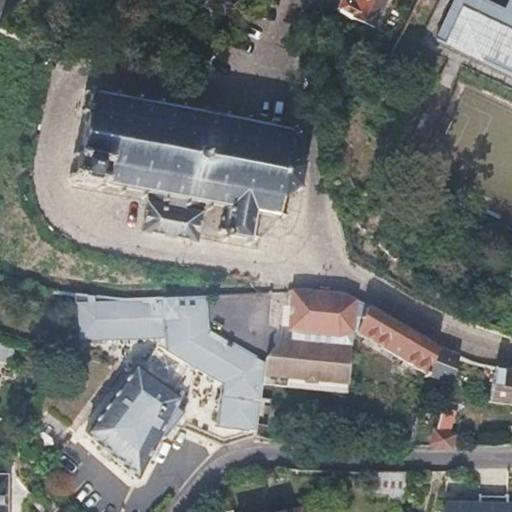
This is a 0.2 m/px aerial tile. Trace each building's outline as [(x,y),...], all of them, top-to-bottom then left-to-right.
[(359,0),(357,4),(347,0),(330,0),(327,6),(374,28),(387,0),(359,0)] [(511,0),(509,0),(503,13),(476,0),(454,0),(436,38),(511,74),(511,0)] [(71,185),(77,185),(77,182),(97,187),(97,190),(101,191),(102,184),(121,187),(120,193),(123,195),(125,189),(143,193),(142,198),(144,199),(148,193),(152,194),(151,202),(148,203),(142,232),(196,241),(202,212),(196,211),(199,203),(208,204),(208,209),(211,210),(212,205),(228,208),(224,230),(219,229),(219,233),(222,232),(224,233),(223,239),(226,240),(228,235),(247,238),(247,245),(250,246),(252,240),(258,240),(259,237),(253,235),(257,214),(276,217),(275,223),(279,225),(280,218),(286,219),(286,215),(281,214),(284,197),(297,190),(300,193),(303,190),(299,185),(301,167),(306,165),(304,162),(301,165),(292,152),(295,135),(299,135),(301,132),(295,130),(295,125),(292,125),(291,130),(270,126),(271,121),(267,121),(266,126),(250,124),(250,117),(247,117),(245,121),(228,119),(229,113),(224,113),(223,118),(207,114),(206,109),(203,108),(202,113),(183,109),(183,105),(181,105),(179,109),(161,105),(163,101),(159,100),(158,105),(140,102),(141,97),(138,96),(136,101),(118,97),(118,92),(115,92),(114,96),(94,93),(95,89),(92,87),(90,91),(85,91),(68,178),(71,182),(71,185)] [(298,291),(291,291),(287,330),(289,330),(297,332),(303,333),(337,336),(332,348),(341,352),(350,333),(352,333),(355,334),(364,304),(339,294),(311,291),(298,291)] [(80,294),(75,294),(76,340),(92,340),(98,338),(106,344),(109,340),(121,340),(126,345),(131,340),(142,341),(146,344),(151,339),(158,340),(157,348),(141,371),(135,367),(132,372),(84,435),(135,480),(160,436),(163,438),(174,425),(222,446),(224,445),(256,438),(260,399),(263,378),(264,370),(217,347),(188,326),(182,296),(170,294),(134,297),(105,296),(80,294)] [(209,295),(182,296),(188,326),(217,347),(264,370),(265,364),(211,330),(209,295)] [(364,304),(355,334),(430,377),(453,382),(458,355),(431,344),(367,305),(364,304)] [(297,332),(289,330),(288,342),(296,343),(297,332)] [(303,333),(297,332),(296,343),(288,342),(286,342),(285,353),(288,353),(286,379),(304,380),(304,382),(315,383),(315,380),(334,381),(334,372),(348,373),(352,333),(350,333),(341,352),(332,348),(337,336),(303,333)] [(97,338),(92,340),(132,372),(135,367),(141,371),(157,348),(158,340),(151,339),(146,344),(142,341),(131,340),(126,345),(121,340),(109,340),(106,344),(98,338),(97,338)] [(263,378),(286,379),(288,353),(285,353),(286,342),(278,342),(265,364),(264,370),(263,378)] [(511,369),(498,367),(495,366),(489,401),(511,404),(511,369)] [(418,416),(416,426),(439,428),(444,411),(418,416)] [(404,502),(407,472),(375,471),(375,490),(390,492),(390,501),(404,502)] [(507,511),(507,506),(507,498),(477,491),(477,506),(447,506),(444,511),(507,511)]
